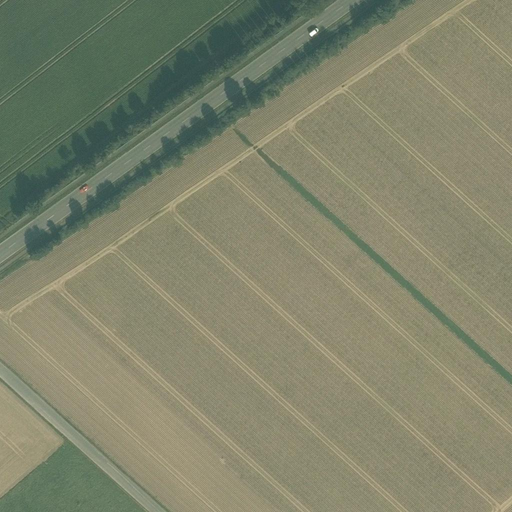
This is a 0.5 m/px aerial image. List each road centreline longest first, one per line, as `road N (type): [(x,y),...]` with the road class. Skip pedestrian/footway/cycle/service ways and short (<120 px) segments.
road 1 (secondary): [(348,0),(0,253)]
road 2 (unclassified): [(0,370),(157,511)]
